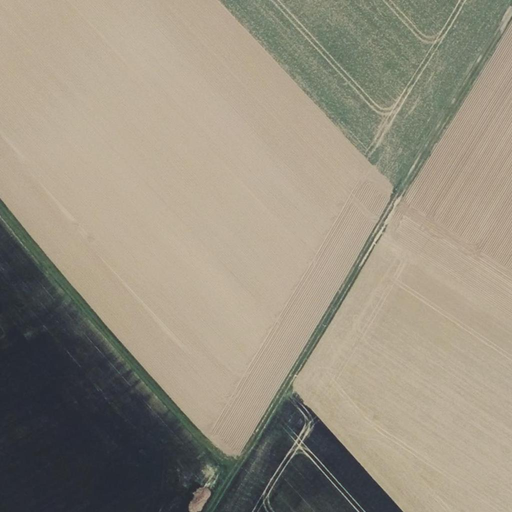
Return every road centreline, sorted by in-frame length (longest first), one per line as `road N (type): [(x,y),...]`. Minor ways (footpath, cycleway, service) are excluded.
road 1 (track): [(229,471),(511,4)]
road 2 (track): [(0,204),(229,471)]
